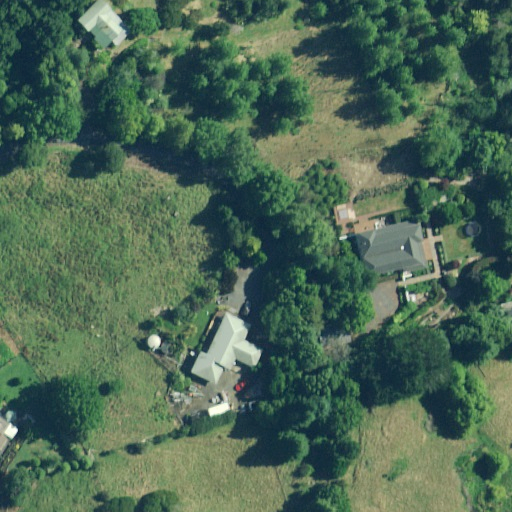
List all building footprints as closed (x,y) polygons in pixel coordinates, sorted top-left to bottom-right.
[(127,31),(92,0),(90,0),(71,20),(101,48),(108,40),(113,45),(127,31)] [(423,268),(411,209),(384,215),(385,219),(371,221),(373,229),(352,234),(363,286),(396,279),(395,274),(406,272),(423,268)] [(473,229),(474,230),(474,231),(474,232),(475,233),(476,234),(477,234),(478,235),(480,235),(481,235),(482,235),(484,235),(485,234),(486,233),(487,232),(487,231),(488,230),(488,228),(488,227),(488,226),(488,224),(487,223),(486,222),(485,221),(484,221),(483,220),(482,220),(480,220),(479,220),(478,220),(476,221),(475,222),(475,223),(474,224),(473,225),(473,227),(473,228),(473,229)] [(248,326),(222,314),(203,355),(197,353),(188,372),(214,384),(222,367),(228,370),(233,359),(253,368),(261,349),(242,340),(248,326)] [(316,351),(348,342),(341,318),(309,327),(316,351)] [(155,351),(160,339),(148,333),(142,345),(155,351)] [(160,339),(155,351),(168,357),(173,345),(160,339)]
